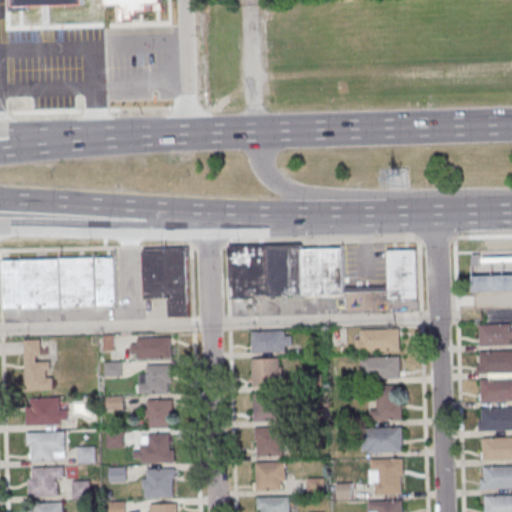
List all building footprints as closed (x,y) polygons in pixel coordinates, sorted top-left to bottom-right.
[(166,0),(167,3),(154,3),(154,10),(144,11),(144,14),(139,14),(140,19),(132,19),(132,22),(126,22),(125,4),(112,5),(111,0),(166,0)] [(345,245),(231,245),(231,297),(345,296),(345,245)] [(191,316),(191,247),(145,248),(145,299),(170,298),(170,317),(191,316)] [(389,248),(389,300),(419,300),(419,248),(389,248)] [(117,254),(3,256),(3,308),(118,307),(117,254)] [(511,290),(511,274),(473,275),(473,290),(511,290)] [(481,346),(511,346),(511,325),(481,325),(481,346)] [(401,352),(401,329),(357,329),(357,352),(401,352)] [(254,330),(254,351),(293,351),(293,330),(254,330)] [(173,359),(173,337),(132,337),(132,359),(173,359)] [(42,338),(25,339),(26,390),(53,389),(53,360),(42,360),(42,338)] [(511,351),(479,352),(479,373),(511,373),(511,351)] [(362,357),(362,379),(402,379),(402,357),(362,357)] [(254,386),(283,386),(283,358),(254,358),(254,386)] [(147,375),(139,375),(139,395),(173,395),(173,365),(147,365),(147,375)] [(511,378),(482,379),(482,401),(511,400),(511,378)] [(378,385),(378,409),(370,409),(370,422),(403,422),(403,385),(378,385)] [(282,421),(282,393),(255,393),(255,422),(282,421)] [(68,424),(68,407),(61,407),(61,398),(28,398),(28,424),(68,424)] [(148,400),(148,428),(174,428),(174,400),(148,400)] [(511,407),(481,408),(482,430),(511,430),(511,407)] [(287,428),(257,428),(257,455),(287,455),(287,428)] [(364,453),(405,453),(405,429),(364,429),(364,453)] [(66,431),(30,431),(30,459),(66,459),(66,431)] [(175,434),(148,434),(148,448),(140,448),(140,462),(175,462),(175,434)] [(511,437),(483,437),(483,459),(511,459),(511,437)] [(372,459),(372,495),(405,495),(405,459),(372,459)] [(286,462),(257,462),(257,491),(286,491),(286,462)] [(511,466),(482,466),(482,488),(511,488),(511,466)] [(30,467),(30,497),(59,497),(59,477),(65,477),(65,467),(30,467)] [(115,469),(115,480),(126,480),(126,469),(115,469)] [(145,497),(176,497),(176,469),(145,469),(145,497)] [(511,511),(511,495),(485,496),(485,511),(511,511)] [(291,511),(291,497),(260,497),(259,511),(291,511)] [(372,502),(371,511),(405,511),(406,502),(372,502)] [(31,503),(31,511),(63,511),(63,503),(31,503)] [(179,511),(179,503),(150,503),(149,511),(179,511)]
